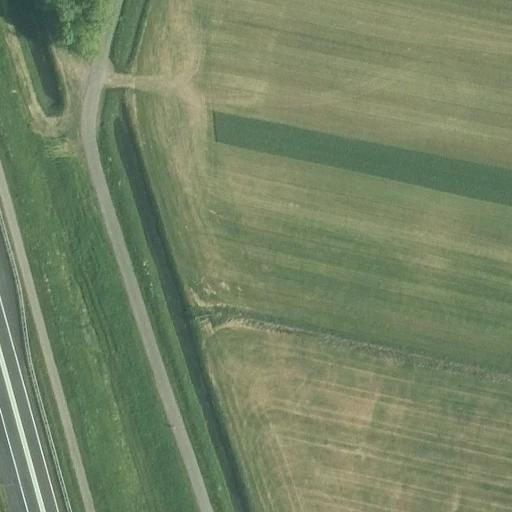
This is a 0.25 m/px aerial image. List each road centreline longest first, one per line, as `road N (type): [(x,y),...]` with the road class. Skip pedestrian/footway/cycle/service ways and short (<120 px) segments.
road 1 (unclassified): [(213,511),(94,128),(96,66),(113,0)]
road 2 (trunk): [(42,511),(0,356)]
